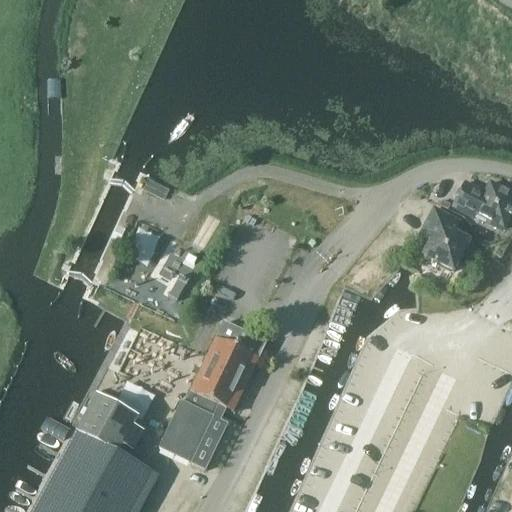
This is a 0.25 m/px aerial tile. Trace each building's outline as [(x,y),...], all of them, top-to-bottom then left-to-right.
[(511,214),(511,196),(489,185),(482,197),(475,194),(467,211),(473,214),(473,215),(503,231),(511,214)] [(453,273),(469,243),(454,235),(459,224),(433,210),(419,237),(430,242),(422,257),(453,273)] [(117,229),(112,240),(120,243),(124,232),(117,229)] [(138,275),(123,302),(181,329),(195,301),(189,298),(194,289),(195,290),(211,256),(182,243),(166,277),(167,277),(163,286),(138,275)] [(258,359),(266,343),(223,323),(216,339),(215,339),(190,393),(185,405),(182,403),(160,450),(206,473),(228,427),(221,423),(227,411),(234,413),(259,359),(258,359)] [(98,399),(79,434),(118,456),(123,447),(132,452),(141,434),(133,429),(137,420),(98,399)] [(140,511),(159,478),(118,456),(79,434),(77,433),(33,511),(140,511)]
